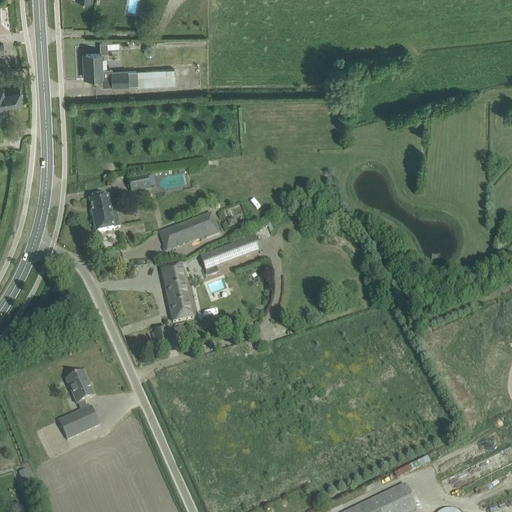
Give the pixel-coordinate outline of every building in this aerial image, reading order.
[(86,68),(84,68),(85,78),(102,78),(112,77),(112,87),(139,85),(139,88),(175,86),(174,69),(112,72),(111,69),(101,70),(101,54),(100,54),(99,54),(86,54),(86,68)] [(0,117),(8,116),(7,109),(23,106),(20,88),(4,91),(2,83),(0,83),(0,117)] [(147,177),(130,180),(129,181),(128,181),(131,194),(151,190),(150,188),(148,178),(148,177),(147,177)] [(120,227),(116,208),(111,209),(108,196),(89,200),(96,234),(115,230),(115,229),(120,227)] [(172,249),(205,237),(206,239),(220,233),(216,222),(203,227),(200,219),(165,232),(168,238),(173,236),(177,247),(172,249)] [(212,249),(200,256),(201,257),(205,269),(259,248),(255,237),(254,237),(253,236),(258,234),(256,229),(251,231),(252,233),(230,241),(232,246),(213,253),(212,249)] [(182,265),(171,267),(161,270),(173,323),(194,318),(182,265)] [(209,282),(211,291),(219,289),(217,281),(209,282)] [(272,338),(286,332),(284,327),(270,333),(272,338)] [(169,329),(154,333),(152,334),(157,352),(174,347),(169,329)] [(84,373),(66,381),(77,405),(78,404),(81,412),(58,422),(67,441),(99,426),(91,407),(87,409),(84,402),(95,397),(84,373)] [(19,473),(24,487),(32,485),(27,471),(19,473)] [(409,511),(416,509),(404,485),(346,511),(409,511)]
